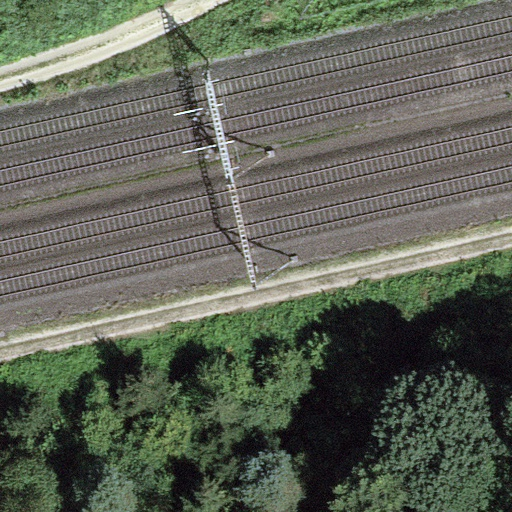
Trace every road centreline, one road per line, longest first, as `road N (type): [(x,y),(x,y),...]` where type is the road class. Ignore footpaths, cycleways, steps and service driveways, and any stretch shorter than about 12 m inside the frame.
road 1 (track): [(0,355),(511,241)]
road 2 (track): [(0,74),(127,30),(183,0)]
